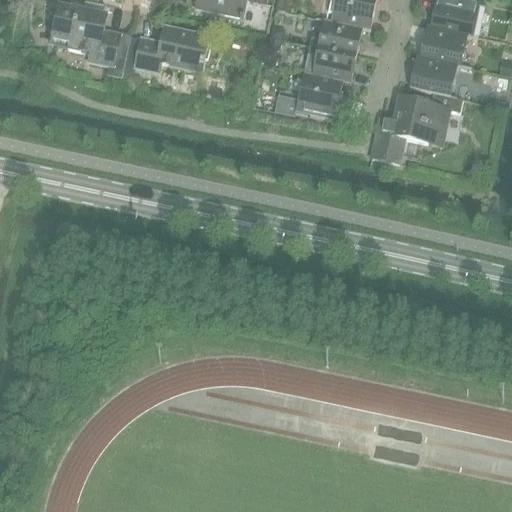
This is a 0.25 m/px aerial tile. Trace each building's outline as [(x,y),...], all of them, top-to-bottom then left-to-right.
[(267,10),(269,0),(198,0),(195,12),(245,24),(249,6),(267,10)] [(334,0),(337,1),(332,26),(364,33),(364,34),(371,36),(378,7),(366,5),(367,0),(334,0)] [(439,0),(438,0),(432,31),(431,33),(469,41),(473,41),(480,9),(481,9),(482,4),(466,0),(465,6),(439,0)] [(54,51),(116,64),(121,40),(105,37),(108,21),(62,12),(54,51)] [(312,42),(310,50),(358,61),(364,34),(364,33),(332,26),(324,24),(319,43),(312,42)] [(273,29),(271,40),(272,41),(283,43),(284,43),(287,32),(274,30),(273,29)] [(428,30),(421,62),(458,70),(458,71),(462,72),(469,41),(431,33),(432,31),(428,30)] [(143,44),(139,64),(201,78),(203,69),(205,70),(206,65),(204,64),(208,43),(167,34),(164,48),(143,44)] [(310,50),(304,79),(344,88),(352,90),(358,61),(310,50)] [(458,70),(421,62),(418,61),(410,93),(452,102),(458,71),(458,70)] [(511,65),(502,64),(500,78),(511,79),(511,65)] [(340,106),(344,88),(304,79),(296,117),(344,128),(348,108),(340,106)] [(374,162),(401,168),(406,143),(430,148),(432,137),(445,139),(450,114),(400,103),(394,125),(382,122),(376,150),(376,151),(374,162)]
